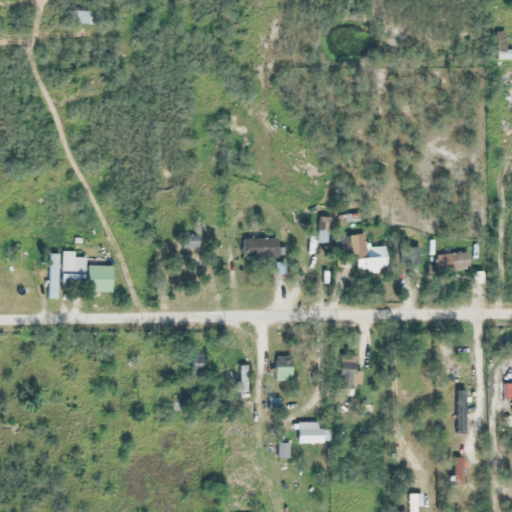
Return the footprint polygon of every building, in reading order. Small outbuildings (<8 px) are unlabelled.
[(90,24),(90,12),(65,12),(65,24),(90,24)] [(505,51),(505,32),(494,32),(494,59),(511,59),(511,51),(505,51)] [(214,184),(204,184),(204,229),(214,229),(214,184)] [(179,237),(181,250),(197,248),(196,235),(179,237)] [(241,239),(241,258),(277,258),(277,239),(241,239)] [(384,242),(352,242),(352,274),(384,274),(384,242)] [(15,266),(9,266),(9,291),(25,291),(25,245),(15,245),(15,266)] [(419,267),(419,247),(399,247),(399,267),(419,267)] [(73,252),(59,252),(59,276),(83,276),(83,258),(73,258),(73,252)] [(467,270),(467,254),(447,254),(448,270),(467,270)] [(111,292),(111,266),(86,266),(86,292),(111,292)] [(202,355),(190,354),(188,376),(200,377),(202,355)] [(290,382),(290,357),(274,357),(274,382),(290,382)] [(466,361),(439,361),(439,380),(466,380),(466,361)] [(353,362),(338,362),(338,390),(353,390),(353,362)] [(235,367),(235,400),(246,400),(246,367),(235,367)] [(317,423),(296,423),(296,444),(328,444),(328,430),(317,430),(317,423)] [(474,450),(460,450),(460,482),(474,482),(474,450)] [(406,511),(415,511),(415,495),(406,495),(406,511)]
